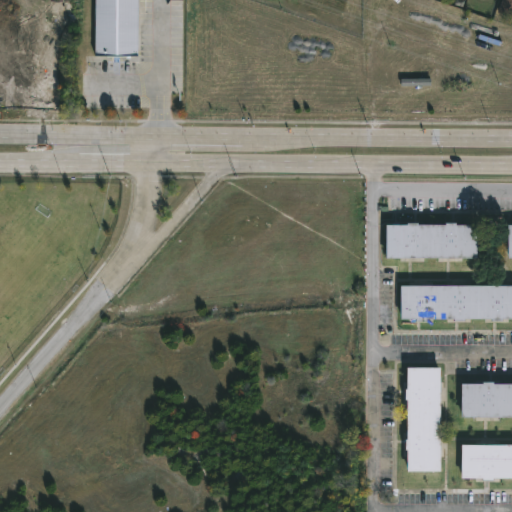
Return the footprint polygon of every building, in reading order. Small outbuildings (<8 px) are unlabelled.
[(94,0),(94,55),(138,56),(138,0),(94,0)] [(511,0),(511,16),(496,11),(500,0),(511,0)] [(473,226),(473,258),(382,258),(382,226),(403,226),(403,223),(441,225),(441,223),(452,223),(452,225),(473,226)] [(511,319),(490,321),(490,319),(462,319),(462,321),(452,321),(452,319),(422,319),(422,321),(412,321),(412,319),(397,319),(397,286),(511,286),(511,319)] [(437,401),(437,473),(403,473),(403,452),(401,452),(401,441),(403,441),(403,402),(401,402),(401,391),(404,391),(404,369),(437,368),(437,401)] [(511,417),(457,418),(457,404),(459,404),(459,385),(479,385),(480,382),(490,382),(490,385),(511,384),(511,417)] [(511,475),(490,476),(490,479),(478,479),(478,476),(460,476),(460,445),(511,445),(511,475)]
